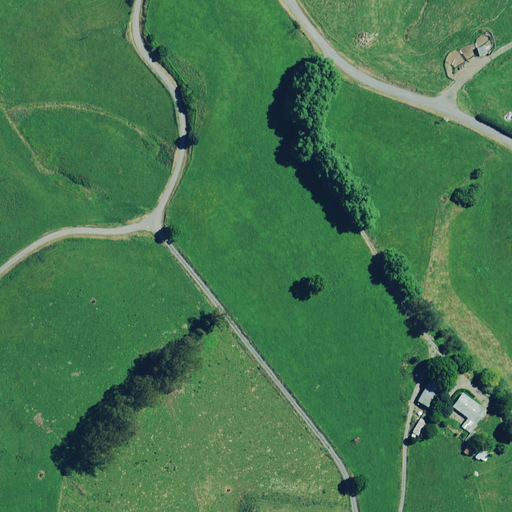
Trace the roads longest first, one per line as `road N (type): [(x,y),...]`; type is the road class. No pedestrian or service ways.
road 1 (unclassified): [(0,264),(69,214),(145,212),(185,158),(168,79),(133,34),(134,0)]
road 2 (residential): [(511,144),(340,61),(290,0)]
